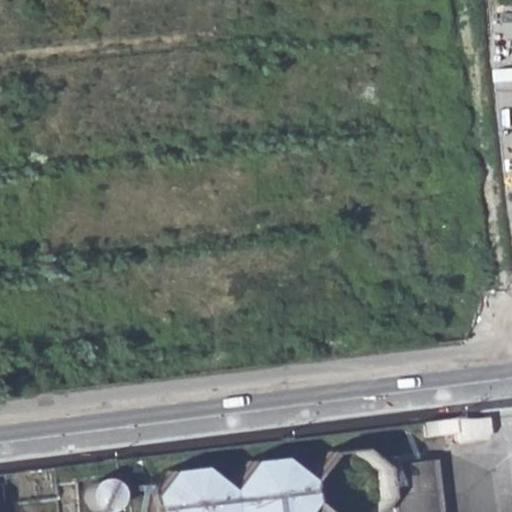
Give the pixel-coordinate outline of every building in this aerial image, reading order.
[(421,424),(422,436),(451,434),(452,441),(478,438),(482,431),(486,432),(482,416),(421,424)] [(403,426),(404,438),(422,436),(421,424),(403,426)] [(385,454),(387,467),(419,463),(418,449),(385,454)] [(163,473),(146,498),(147,511),(299,511),(303,508),(308,511),(368,511),(379,497),(376,469),(354,452),(323,456),(300,482),(273,461),(243,464),(221,495),(192,471),(163,473)] [(429,511),(425,462),(419,463),(387,467),(391,511),(429,511)] [(92,509),(98,510),(106,507),(110,500),(109,492),(104,487),(96,484),(90,487),(85,492),(84,499),(86,505),(92,509)]
